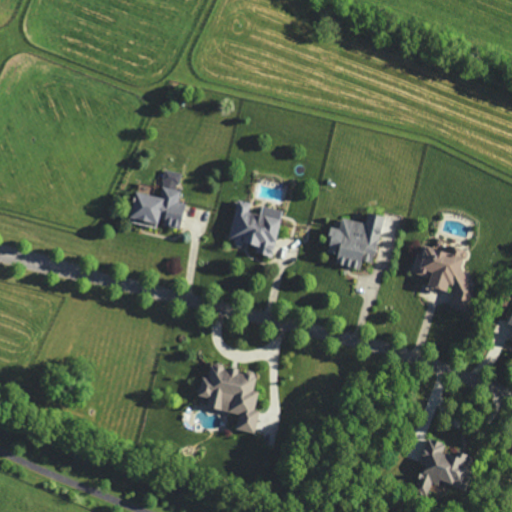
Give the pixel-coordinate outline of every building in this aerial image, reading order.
[(141,193),(134,223),(163,230),(164,226),(185,230),(191,205),(183,203),(185,192),(181,191),(185,175),(170,171),(163,198),(141,193)] [(233,243),(260,248),(259,255),(278,259),(288,212),(267,207),(265,215),(254,213),(256,204),(242,200),(233,243)] [(389,217),(373,214),(371,224),(346,219),(344,230),(336,228),(331,253),(342,256),(340,265),(365,270),(367,262),(379,265),(389,217)] [(416,274),(436,280),(434,288),(456,294),(452,309),(470,313),(480,277),(467,274),(473,250),(441,241),(439,248),(428,246),(426,255),(421,254),(416,274)] [(244,415),(241,431),(259,435),(264,412),(259,411),(263,392),(258,391),(261,375),(217,365),(214,380),(207,378),(203,397),(213,400),(211,408),(244,415)] [(471,492),(482,459),(462,453),(461,457),(448,453),(451,445),(433,439),(425,464),(433,466),(428,482),(443,487),(444,483),(471,492)]
